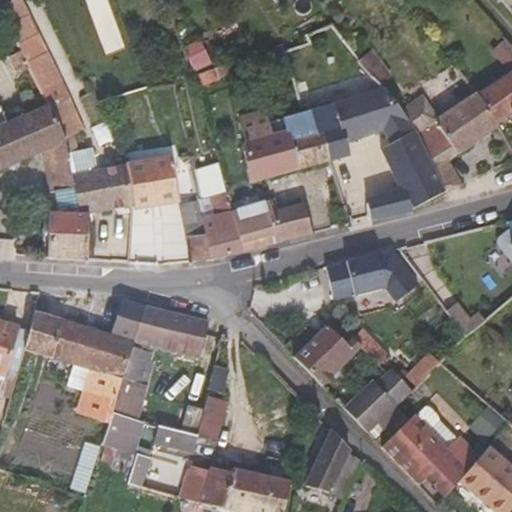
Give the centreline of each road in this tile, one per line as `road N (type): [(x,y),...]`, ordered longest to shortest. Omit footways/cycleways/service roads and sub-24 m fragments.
road 1 (residential): [(206,283),(432,511)]
road 2 (residential): [(206,283),(511,208)]
road 3 (residential): [(0,272),(206,283)]
